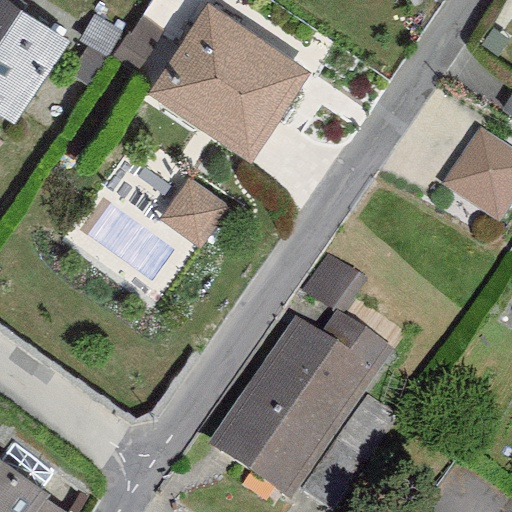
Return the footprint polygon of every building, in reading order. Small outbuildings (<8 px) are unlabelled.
[(74,47),(1,0),(0,0),(0,98),(29,117),(74,47)] [(319,85),(217,13),(155,99),(256,172),(319,85)] [(127,34),(100,18),(88,38),(115,54),(127,34)] [(511,127),(511,105),(502,121),(511,127)] [(500,243),(511,225),(511,169),(485,152),(447,207),(500,243)] [(202,246),(228,206),(188,181),(162,221),(202,246)] [(334,256),(311,286),(335,305),(359,275),(334,256)] [(300,320),(214,447),(295,502),(398,352),(340,312),(323,336),(300,320)] [(0,450),(0,511),(51,511),(64,493),(0,450)] [(511,511),(511,505),(454,465),(424,507),(430,511),(511,511)]
